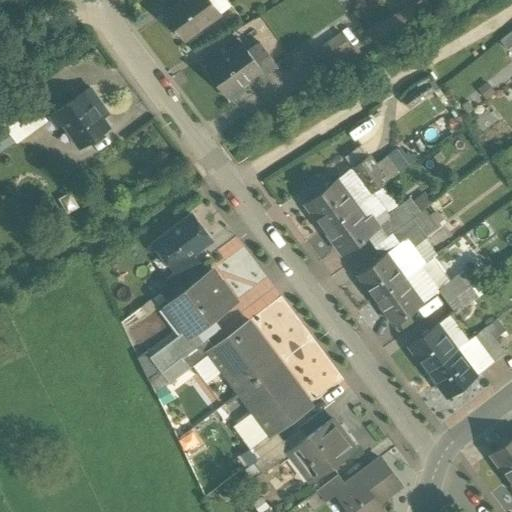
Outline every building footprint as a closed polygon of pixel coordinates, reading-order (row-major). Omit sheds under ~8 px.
[(219,19),(205,0),(174,0),(179,7),(165,17),(180,39),(194,29),(197,34),(219,19)] [(511,31),(499,42),(505,51),(511,45),(511,31)] [(350,52),(342,40),(333,45),(342,58),(350,52)] [(333,45),(315,58),(324,71),(342,58),(333,45)] [(248,57),(242,48),(207,74),(226,101),(260,75),(263,80),(276,70),(260,48),(248,57)] [(91,93),(50,121),(58,133),(64,129),(80,152),(109,133),(103,123),(108,119),(91,93)] [(47,126),(25,97),(0,116),(0,123),(18,148),(47,126)] [(369,160),(354,171),(373,197),(388,186),(369,160)] [(354,171),(305,207),(324,233),(356,210),(373,197),(354,171)] [(423,215),(412,200),(402,208),(405,211),(382,228),(391,239),(422,216),(423,215)] [(356,210),(324,233),(343,259),(375,235),(356,210)] [(192,220),(155,248),(173,273),(174,274),(194,259),(211,246),(192,220)] [(386,258),(357,279),(376,304),(404,283),(401,279),(405,275),(401,269),(396,272),(386,258)] [(194,259),(174,274),(173,273),(165,279),(173,290),(201,268),(194,259)] [(441,293),(450,306),(473,289),(482,283),(473,270),(441,293)] [(235,307),(212,276),(172,307),(195,337),(235,307)] [(404,283),(376,304),(394,328),(422,307),(404,283)] [(473,289),(450,306),(458,317),(481,300),(473,289)] [(264,345),(250,326),(209,357),(210,359),(209,359),(239,399),(280,369),(263,347),(264,345)] [(457,353),(437,329),(409,349),(429,374),(457,353)] [(186,336),(150,362),(162,378),(182,363),(197,351),(186,336)] [(197,351),(182,363),(190,374),(209,359),(210,359),(209,357),(202,348),(197,351)] [(477,380),(457,353),(429,374),(449,401),(477,380)] [(297,392),(280,369),(239,399),(270,440),(272,438),(273,440),(313,410),(298,391),(297,392)] [(334,423),(291,455),(313,484),(355,452),(345,438),(344,438),(334,425),(335,425),(334,423)] [(270,440),(250,455),(258,466),(280,449),(273,440),(272,438),(270,440)] [(511,445),(493,459),(511,484),(511,483),(511,445)] [(258,466),(255,469),(263,480),(288,460),(280,449),(258,466)] [(346,488),(336,496),(336,498),(347,511),(380,511),(378,508),(401,490),(381,463),(346,488)] [(339,480),(318,496),(325,506),(336,498),(336,496),(346,488),(339,480)]
